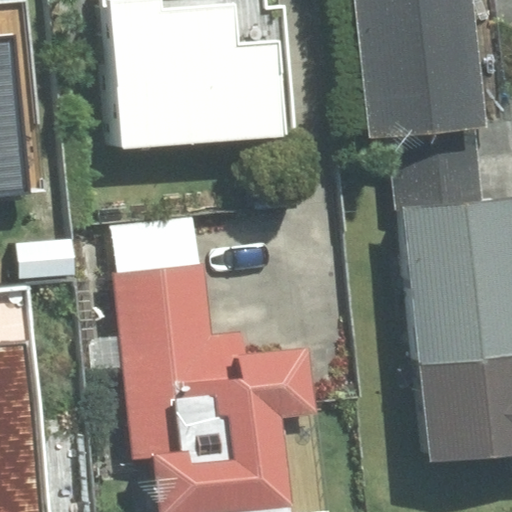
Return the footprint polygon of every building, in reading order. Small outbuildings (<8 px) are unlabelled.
[(247,0),(83,0),(94,139),(275,125),(264,0),(261,0),(247,1),(247,0)] [(445,0),(327,0),(339,130),(372,128),(398,451),(511,441),(511,355),(504,357),(490,188),(461,190),(445,0)] [(61,233),(0,237),(0,266),(2,286),(64,281),(61,233)] [(189,257),(98,267),(118,451),(125,450),(132,511),(159,509),(159,511),(246,511),(262,510),(243,342),(228,343),(226,327),(197,330),(189,257)] [(0,511),(9,511),(0,413),(0,511)]
